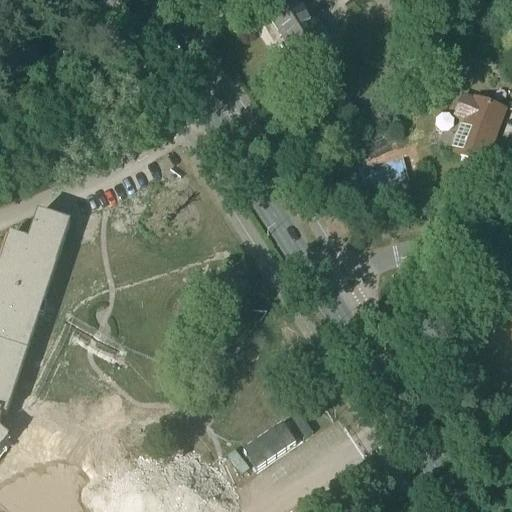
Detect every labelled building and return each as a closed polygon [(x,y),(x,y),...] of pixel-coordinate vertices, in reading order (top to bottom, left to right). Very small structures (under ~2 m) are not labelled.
[(328,0),(277,0),(261,10),(283,45),(279,48),(288,62),(292,59),(295,63),(300,59),(304,65),(311,67),(318,63),(321,54),(317,48),(327,41),(314,21),(309,23),(301,11),(306,8),(309,12),(328,0)] [(473,104),(461,100),(454,118),(466,123),(463,129),(459,128),(451,150),(455,152),(453,157),(483,168),(504,113),(474,102),(473,104)] [(355,176),(346,179),(350,194),(359,192),(355,176)] [(0,269),(0,416),(1,417),(6,418),(56,269),(56,268),(70,227),(38,216),(28,245),(10,239),(0,269)] [(0,459),(3,459),(8,456),(14,451),(0,438),(0,427),(2,422),(1,421),(0,421),(0,459)] [(0,511),(115,511),(105,475),(0,507),(0,506),(0,511)]
